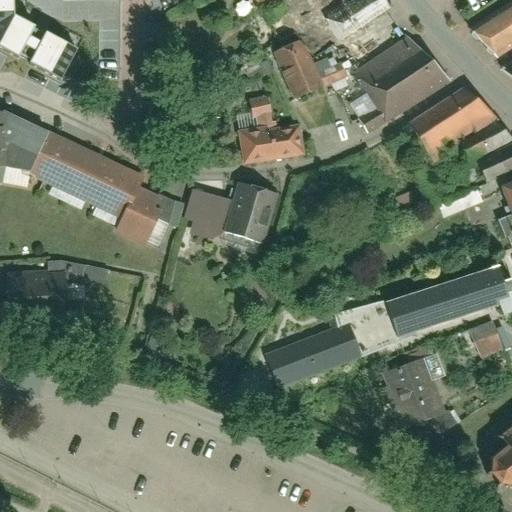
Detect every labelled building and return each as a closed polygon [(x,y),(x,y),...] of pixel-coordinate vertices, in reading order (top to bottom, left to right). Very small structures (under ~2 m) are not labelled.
[(35,29),(13,18),(12,0),(0,0),(0,51),(18,61),(25,49),(35,54),(29,66),(61,83),(77,51),(45,34),(40,44),(30,39),(35,29)] [(258,0),(265,8),(276,0),(258,0)] [(313,0),(343,41),(389,8),(383,0),(313,0)] [(484,45),(511,27),(511,0),(483,0),(463,12),(484,45)] [(366,130),(445,73),(400,29),(343,68),(368,97),(352,109),(366,130)] [(511,76),(511,37),(489,55),(511,76)] [(295,100),(322,89),(308,55),(299,43),(274,55),(295,100)] [(496,119),(465,91),(409,126),(417,137),(414,139),(432,165),(451,155),(448,149),(496,119)] [(263,151),(298,148),(295,121),(271,124),(270,101),(243,103),(244,125),(228,126),(231,153),(263,151)] [(0,107),(0,157),(29,169),(48,129),(0,107)] [(469,162),(511,141),(511,139),(496,124),(460,146),(469,162)] [(135,181),(139,174),(48,129),(29,169),(117,213),(108,232),(140,248),(153,223),(164,193),(135,181)] [(486,182),(511,171),(511,145),(477,163),(486,182)] [(511,182),(502,187),(511,212),(511,182)] [(222,235),(261,246),(275,197),(238,185),(231,203),(189,192),(184,220),(189,222),(185,234),(196,237),(201,225),(223,231),(222,235)] [(63,321),(63,295),(87,294),(86,252),(49,253),(49,269),(0,270),(0,295),(1,322),(63,321)] [(338,329),(265,357),(278,391),(401,343),(399,338),(498,306),(503,317),(511,313),(511,282),(511,280),(503,283),(498,268),(388,304),(387,301),(334,316),(338,329)] [(474,360),(498,350),(486,321),(463,331),(474,360)] [(438,397),(413,343),(375,360),(396,416),(438,397)] [(511,423),(510,425),(511,427),(511,429),(500,440),(495,439),(495,442),(500,443),(506,450),(493,461),(488,459),(487,461),(491,463),(490,475),(486,475),(487,478),(492,477),(499,485),(497,490),(499,491),(501,488),(511,488),(511,492),(511,423)]
